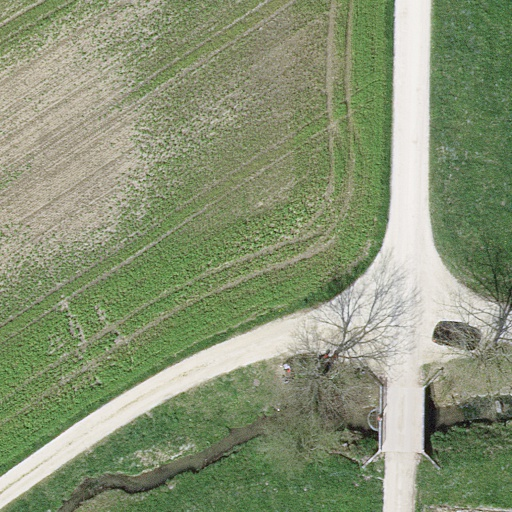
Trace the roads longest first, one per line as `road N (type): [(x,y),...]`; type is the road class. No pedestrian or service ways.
road 1 (track): [(511,328),(403,310),(281,331),(70,439),(0,490)]
road 2 (track): [(396,511),(415,0)]
